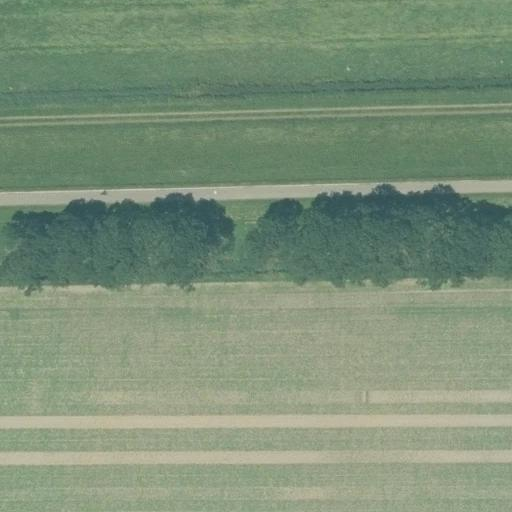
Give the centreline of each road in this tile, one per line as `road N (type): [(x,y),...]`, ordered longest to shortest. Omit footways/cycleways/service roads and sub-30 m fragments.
road 1 (track): [(0,129),(511,113)]
road 2 (unclassified): [(511,184),(0,198)]
